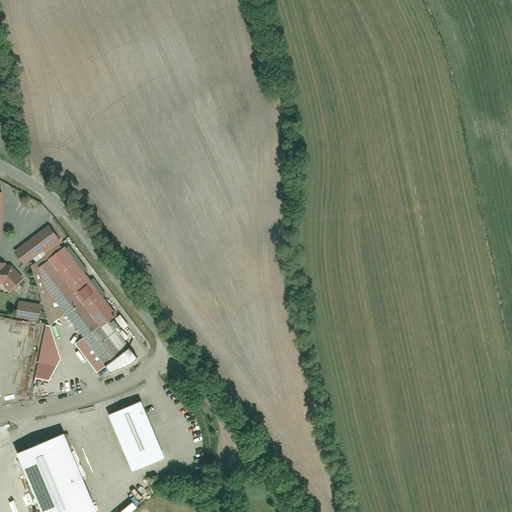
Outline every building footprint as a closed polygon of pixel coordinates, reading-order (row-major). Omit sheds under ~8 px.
[(50,224),(16,250),(27,263),(34,258),(61,237),(50,224)] [(61,237),(34,258),(40,266),(67,245),(61,237)] [(67,245),(40,266),(34,271),(51,324),(67,313),(85,337),(77,343),(99,371),(107,365),(113,372),(139,357),(129,343),(135,339),(112,309),(115,307),(67,245)] [(0,283),(4,283),(10,290),(25,278),(13,264),(0,262),(0,283)] [(42,303),(21,299),(17,316),(38,320),(42,303)] [(53,325),(47,325),(40,362),(58,365),(63,360),(53,325)] [(143,401),(111,414),(133,470),(165,458),(143,401)] [(66,434),(19,453),(43,511),(90,511),(97,509),(66,434)] [(120,511),(132,511),(138,507),(133,502),(120,511)]
